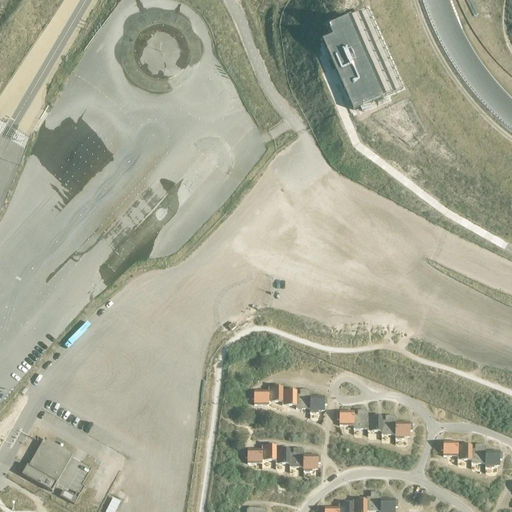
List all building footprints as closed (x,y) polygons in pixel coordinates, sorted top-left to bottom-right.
[(107,42),(98,36),(70,81),(108,104),(171,0),(124,0),(116,14),(123,18),(118,27),(109,21),(103,32),(111,37),(107,42)] [(332,41),(349,34),(346,27),(329,34),(332,41)] [(383,140),(418,127),(389,51),(372,58),(371,54),(378,51),(370,32),(325,49),(334,75),(352,68),(354,73),(340,79),(344,90),(348,88),(357,112),(370,107),(383,140)] [(145,102),(147,141),(185,139),(183,100),(145,102)] [(111,193),(52,145),(45,153),(104,201),(111,193)] [(172,154),(161,153),(161,163),(172,164),(172,154)] [(262,157),(255,167),(269,177),(276,167),(262,157)] [(239,175),(246,166),(236,159),(211,192),(224,202),(232,192),(228,189),(232,183),(237,187),(243,178),(239,175)] [(257,174),(230,217),(223,212),(217,223),(226,228),(232,219),(239,223),(266,180),(257,174)] [(84,213),(64,195),(68,191),(57,180),(18,222),(49,250),(84,213)] [(339,251),(331,195),(279,203),(287,258),(339,251)] [(182,223),(154,222),(154,236),(172,237),(172,245),(181,246),(182,223)] [(31,269),(40,259),(17,237),(8,247),(31,269)] [(0,260),(0,270),(14,285),(29,270),(9,251),(0,260)] [(217,268),(222,277),(231,272),(226,263),(217,268)] [(425,264),(419,274),(440,287),(446,278),(425,264)] [(0,274),(0,301),(14,288),(0,274)] [(452,277),(445,291),(460,299),(467,284),(452,277)] [(186,311),(195,319),(204,310),(194,301),(186,311)] [(390,304),(387,315),(401,319),(404,309),(390,304)] [(498,317),(509,321),(511,312),(501,308),(498,317)] [(213,336),(220,328),(206,314),(198,322),(213,336)] [(429,318),(427,327),(437,330),(439,320),(429,318)] [(169,335),(167,340),(176,346),(179,341),(169,335)] [(511,349),(490,344),(487,354),(511,360),(511,349)] [(268,388),(268,391),(268,402),(282,402),(282,403),(282,392),(282,388),(268,388)] [(282,403),(282,406),(296,406),(296,395),(296,392),(283,391),(283,388),(282,388),(282,392),(282,403)] [(296,406),(296,410),(310,410),(310,397),(308,395),(308,390),(300,390),(300,395),(296,395),(297,392),(296,392),(296,395),(296,406)] [(268,406),(268,402),(268,391),(254,391),(254,406),(268,406)] [(324,397),(310,397),(310,410),(310,414),(318,414),(318,412),(324,412),(324,406),(327,406),(327,401),(324,401),(324,397)] [(353,427),(353,430),(367,430),(367,432),(367,430),(368,418),(368,417),(366,416),(366,411),(357,411),(357,416),(354,416),(354,427),(353,427)] [(353,430),(353,427),(354,427),(354,416),(354,412),(340,412),(339,416),(337,416),(337,420),(339,420),(339,426),(353,426),(353,430)] [(171,413),(168,420),(173,423),(176,415),(171,413)] [(367,432),(381,432),(381,421),(382,421),(382,418),(378,418),(378,415),(373,415),(373,417),(368,417),(368,418),(367,430),(367,432)] [(381,432),(381,435),(395,436),(395,440),(395,436),(395,423),(396,423),(394,421),(394,416),(385,416),(385,421),(382,421),(382,418),(382,421),(381,421),(381,432)] [(409,423),(396,423),(395,423),(395,436),(395,440),(404,440),(404,438),(409,438),(409,431),(412,431),(412,427),(409,427),(409,423)] [(22,475),(38,485),(58,449),(45,442),(30,468),(27,466),(22,475)] [(457,457),(457,446),(458,446),(458,443),(443,443),(443,447),(440,447),(440,451),(443,451),(443,457),(457,457)] [(163,444),(158,454),(169,460),(174,449),(163,444)] [(261,450),(262,450),(262,461),(275,461),(276,461),(276,450),(276,447),(272,447),(272,444),(267,444),(267,447),(261,447),(261,450)] [(457,457),(457,461),(471,461),(471,450),(472,450),(472,447),(468,446),(468,444),(463,444),(463,446),(458,446),(457,446),(457,457)] [(485,464),(485,465),(485,452),(484,450),(484,445),(475,445),(475,450),(472,450),(471,450),(471,461),(471,464),(485,464)] [(262,464),(262,461),(262,450),(261,450),(261,447),(261,450),(247,450),(247,454),(245,454),(245,458),(247,458),(247,464),(262,464)] [(276,461),(275,461),(275,465),(289,465),(289,454),(290,454),(290,450),(286,450),(286,448),(281,448),(281,450),(276,450),(276,447),(276,450),(276,461)] [(58,449),(38,485),(52,492),(57,483),(55,482),(70,456),(58,449)] [(290,450),(290,454),(289,454),(289,465),(289,468),(303,468),(303,472),(303,468),(303,456),(302,454),(302,449),(293,449),(293,453),(290,453),(290,450)] [(485,465),(485,468),(494,469),(494,467),(499,467),(499,460),(502,460),(502,456),(499,456),(499,452),(485,452),(485,465)] [(304,456),(303,456),(303,468),(303,472),(312,472),(312,471),(318,471),(318,464),(320,464),(320,459),(318,459),(318,456),(304,456)] [(11,467),(23,469),(24,462),(13,460),(11,467)] [(139,468),(121,506),(133,511),(150,473),(139,468)] [(148,486),(138,511),(157,511),(160,505),(165,493),(148,486)] [(63,490),(60,497),(74,505),(80,494),(77,492),(74,497),(63,490)] [(366,497),(366,501),(367,501),(366,511),(380,511),(381,500),(381,499),(379,498),(379,493),(370,493),(370,498),(366,497)] [(352,511),(366,511),(367,501),(366,501),(363,501),(363,499),(358,499),(358,501),(352,501),(352,505),(353,505),(352,511)] [(394,499),(381,499),(381,500),(380,511),(394,511),(394,508),(397,508),(397,503),(394,503),(394,499)] [(352,505),(352,501),(352,505),(349,505),(349,502),(344,502),(344,505),(338,505),(338,508),(339,508),(338,511),(352,511),(353,505),(352,505)]
